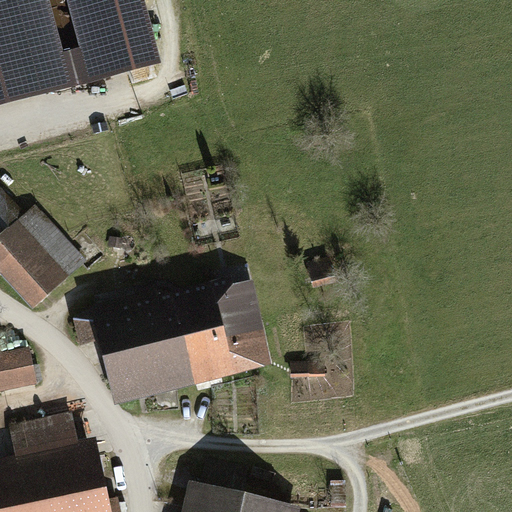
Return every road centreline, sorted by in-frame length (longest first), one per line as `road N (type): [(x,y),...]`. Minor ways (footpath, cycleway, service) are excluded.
road 1 (track): [(511,394),(331,443),(126,443)]
road 2 (residential): [(0,294),(58,341),(97,389),(126,443),(141,511)]
